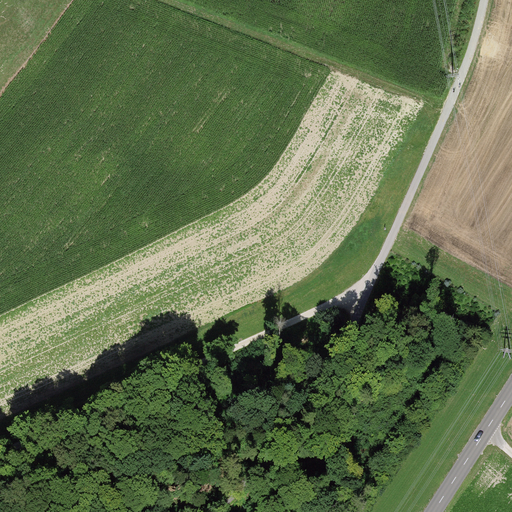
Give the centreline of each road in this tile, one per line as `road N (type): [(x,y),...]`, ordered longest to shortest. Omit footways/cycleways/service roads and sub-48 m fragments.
road 1 (track): [(482,0),(463,71),(326,383),(296,429),(217,511)]
road 2 (track): [(368,288),(71,413),(0,452)]
road 3 (tertiary): [(511,389),(433,511)]
